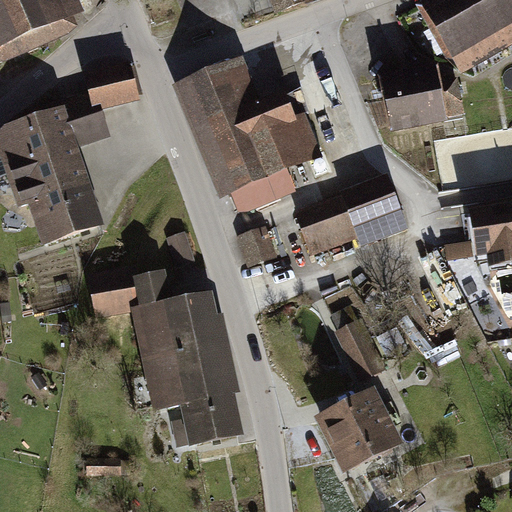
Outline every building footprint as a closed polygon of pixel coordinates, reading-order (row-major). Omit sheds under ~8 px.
[(0,0),(0,62),(53,40),(48,26),(56,20),(47,0),(0,0)] [(270,0),(276,11),(280,9),(281,11),(305,1),(304,0),(270,0)] [(511,0),(447,0),(429,11),(462,70),(511,40),(511,0)] [(238,65),(186,87),(238,211),(291,189),(284,169),(308,160),(292,120),(309,114),(301,88),(279,100),(279,101),(257,109),(238,65)] [(129,70),(89,80),(93,97),(95,106),(136,96),(129,70)] [(434,73),(384,82),(393,128),(442,119),(440,107),(459,103),(455,82),(436,85),(434,73)] [(12,123),(0,140),(0,141),(8,167),(69,146),(105,134),(95,106),(93,97),(12,123)] [(69,146),(8,167),(22,207),(39,201),(82,186),(69,146)] [(344,201),(300,217),(309,243),(354,227),(355,230),(400,214),(388,181),(343,197),(344,201)] [(82,186),(39,201),(52,240),(95,226),(82,186)] [(511,208),(477,214),(483,253),(511,248),(511,208)] [(265,231),(242,239),(251,264),(273,257),(265,231)] [(192,263),(183,235),(169,240),(179,267),(192,263)] [(144,303),(141,283),(139,274),(94,282),(99,311),(144,303)] [(162,279),(141,283),(144,303),(167,409),(187,405),(190,419),(174,423),(179,446),(237,435),(207,300),(166,309),(162,279)] [(331,317),(340,334),(355,326),(379,373),(385,370),(352,306),(331,317)] [(379,373),(355,326),(340,334),(364,380),(379,373)] [(371,396),(322,421),(347,469),(381,452),(384,457),(391,453),(389,448),(396,444),(371,396)] [(87,474),(129,474),(129,462),(87,462),(87,474)] [(370,482),(379,502),(393,496),(383,475),(370,482)]
